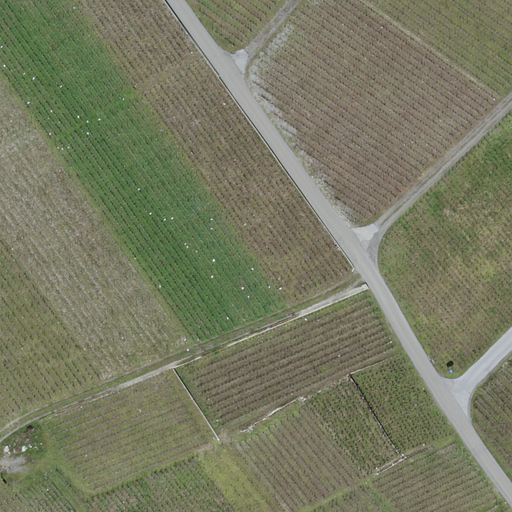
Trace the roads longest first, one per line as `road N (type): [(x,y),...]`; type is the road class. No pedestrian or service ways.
road 1 (unclassified): [(448,402),(355,252),(175,0)]
road 2 (track): [(371,277),(23,420),(0,437)]
road 3 (track): [(355,252),(511,102)]
